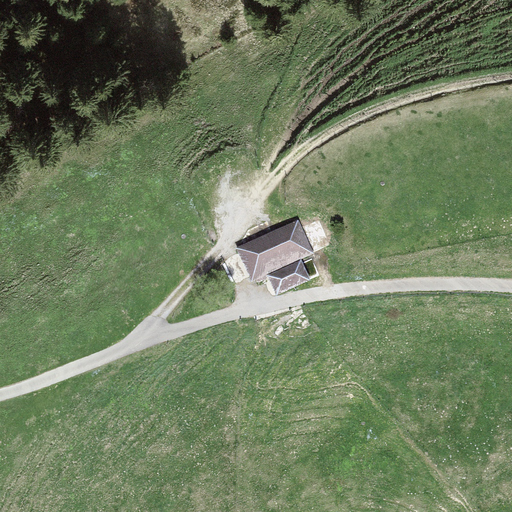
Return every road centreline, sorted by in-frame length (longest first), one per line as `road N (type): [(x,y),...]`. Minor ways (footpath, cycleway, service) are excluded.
road 1 (track): [(511,75),(404,93),(336,126),(291,158),(131,345)]
road 2 (track): [(131,345),(303,295),(400,284),(511,285)]
road 3 (track): [(0,394),(131,345)]
